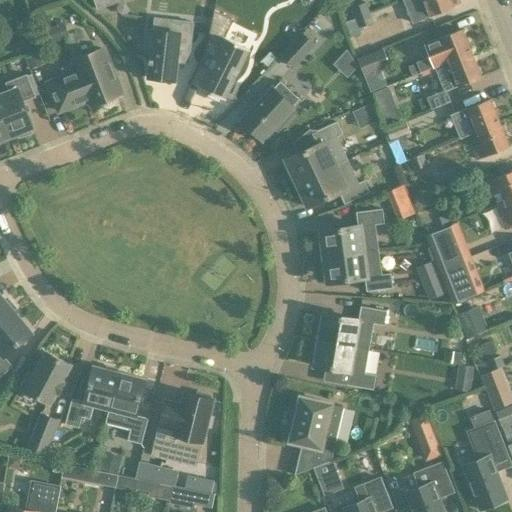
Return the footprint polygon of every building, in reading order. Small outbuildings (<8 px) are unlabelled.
[(120,1),(119,0),(93,0),(97,9),(120,1)] [(278,0),(283,10),(305,0),(278,0)] [(402,0),(412,23),(453,7),(449,0),(402,0)] [(355,18),(369,13),(365,2),(351,8),(355,18)] [(223,97),(227,99),(252,50),(225,39),(232,21),(211,13),(204,56),(214,60),(201,88),(212,93),(210,97),(221,102),(223,97)] [(373,23),(369,13),(355,18),(360,28),(373,23)] [(150,59),(149,59),(148,63),(149,63),(148,78),(174,81),(177,50),(189,51),(193,22),(171,20),(169,32),(153,30),(153,33),(148,33),(146,47),(151,47),(150,59)] [(45,47),(69,37),(63,21),(38,31),(45,47)] [(461,29),(425,43),(430,57),(417,62),(421,73),(434,68),(448,62),(471,53),(461,29)] [(314,45),(302,34),(282,56),(293,67),(314,45)] [(89,100),(91,105),(100,102),(101,105),(113,100),(112,97),(121,94),(114,76),(114,75),(114,74),(113,75),(110,67),(111,67),(111,66),(110,66),(103,49),(73,61),(75,64),(89,100)] [(348,50),(335,60),(346,74),(359,65),(348,50)] [(382,51),(358,60),(364,77),(379,71),(389,67),(382,51)] [(480,78),(471,53),(448,62),(434,68),(443,91),(427,97),(432,109),(450,102),(446,91),(480,78)] [(27,60),(31,70),(42,65),(39,56),(27,60)] [(75,64),(62,69),(65,77),(48,83),(59,111),(76,105),(77,105),(78,105),(77,104),(85,101),(85,102),(86,102),(86,101),(89,100),(75,64)] [(8,92),(0,95),(0,113),(9,137),(17,134),(19,138),(31,133),(29,129),(32,128),(22,102),(35,97),(26,75),(4,83),(8,92)] [(293,108),(291,106),(298,99),(279,81),(272,89),(271,88),(240,121),(262,142),(274,129),(278,132),(296,112),(293,109),(293,108)] [(388,89),(374,94),(379,108),(393,103),(388,89)] [(476,132),(499,123),(489,99),(453,113),(462,138),(476,132)] [(362,122),(376,116),(370,103),(357,109),(362,122)] [(0,140),(9,137),(0,113),(0,140)] [(403,136),(410,133),(405,120),(385,128),(389,141),(403,136)] [(292,174),(297,184),(344,162),(333,138),(342,134),(336,122),(311,134),(316,145),(285,160),(287,163),(284,165),(289,175),(292,174)] [(509,147),(499,123),(476,132),(480,144),(472,147),(477,160),(509,147)] [(423,153),(409,159),(413,170),(427,165),(423,153)] [(344,162),(297,184),(308,208),(339,193),(344,205),(369,193),(364,181),(354,185),(344,162)] [(504,202),(511,198),(511,171),(486,181),(491,194),(499,190),(504,202)] [(386,192),(397,220),(415,213),(404,185),(386,192)] [(511,198),(504,202),(495,205),(505,230),(511,226),(511,198)] [(322,257),(378,250),(375,225),(384,224),(382,209),(355,212),(357,226),(319,231),(322,257)] [(439,216),(431,220),(435,230),(449,224),(446,214),(439,216)] [(435,230),(424,234),(438,269),(460,261),(463,259),(449,224),(435,230)] [(381,275),(378,250),(322,257),(323,260),(320,260),(321,271),(324,270),(326,283),(364,278),(366,292),(392,288),(390,274),(381,275)] [(460,261),(438,269),(439,272),(447,294),(451,303),(482,291),(469,257),(463,259),(460,261)] [(438,272),(421,278),(429,299),(446,293),(438,272)] [(0,325),(14,313),(13,311),(15,309),(8,301),(6,303),(0,295),(0,325)] [(317,340),(369,349),(373,324),(384,326),(386,311),(360,307),(358,320),(322,314),(317,340)] [(468,310),(457,314),(466,338),(477,334),(468,310)] [(14,313),(0,325),(0,377),(12,367),(3,357),(31,333),(14,313)] [(364,373),(369,349),(317,340),(317,343),(313,342),(312,352),(315,353),(313,366),(349,372),(347,385),(373,390),(375,375),(364,373)] [(496,352),(491,341),(479,345),(484,357),(496,352)] [(456,364),(458,353),(446,351),(444,362),(456,364)] [(61,382),(69,367),(70,366),(45,352),(33,375),(28,373),(20,389),(49,404),(55,393),(57,394),(63,383),(61,382)] [(476,364),(480,375),(504,365),(500,355),(486,361),(476,364)] [(472,366),(460,364),(458,374),(470,376),(472,366)] [(504,365),(480,375),(483,382),(493,379),(494,381),(508,376),(504,365)] [(93,406),(108,410),(118,373),(116,372),(117,370),(106,367),(106,370),(93,367),(84,402),(71,399),(64,424),(78,428),(81,417),(89,419),(93,406)] [(118,373),(108,410),(105,423),(130,430),(127,441),(141,445),(147,419),(135,415),(144,380),(118,373)] [(209,416),(213,400),(210,399),(211,395),(197,392),(196,396),(184,393),(181,404),(165,401),(152,455),(179,462),(185,439),(202,443),(206,427),(210,428),(213,417),(209,416)] [(294,475),(331,461),(344,407),(329,403),(329,404),(301,397),(302,397),(299,397),(299,399),(296,413),(293,426),(290,440),(289,440),(289,442),(291,443),(291,442),(301,445),(294,475)] [(511,404),(495,411),(500,426),(511,421),(511,404)] [(425,413),(408,420),(425,461),(442,454),(425,413)] [(58,421),(41,415),(27,448),(44,455),(58,421)] [(507,499),(496,471),(511,465),(494,421),(467,431),(478,459),(463,465),(480,510),(507,499)] [(19,465),(20,459),(9,457),(6,469),(12,470),(19,465)] [(94,471),(98,471),(117,475),(120,463),(98,457),(94,471)] [(138,479),(173,486),(174,486),(179,469),(140,460),(136,479),(138,479)] [(443,511),(438,497),(453,491),(442,462),(426,468),(413,473),(418,487),(405,492),(413,511),(443,511)] [(332,463),(317,470),(325,491),(341,485),(332,463)] [(61,477),(78,480),(80,468),(64,464),(61,477)] [(95,484),(115,488),(118,475),(117,475),(98,471),(95,484)] [(196,491),(211,494),(214,480),(187,474),(184,488),(196,491)] [(136,492),(138,479),(136,479),(118,475),(115,488),(136,492)] [(377,511),(391,507),(380,478),(355,487),(360,501),(343,508),(344,511),(377,511)] [(26,510),(9,507),(8,511),(53,511),(59,487),(31,481),(26,510)] [(174,486),(173,486),(169,502),(193,507),(196,491),(184,488),(174,486)]
